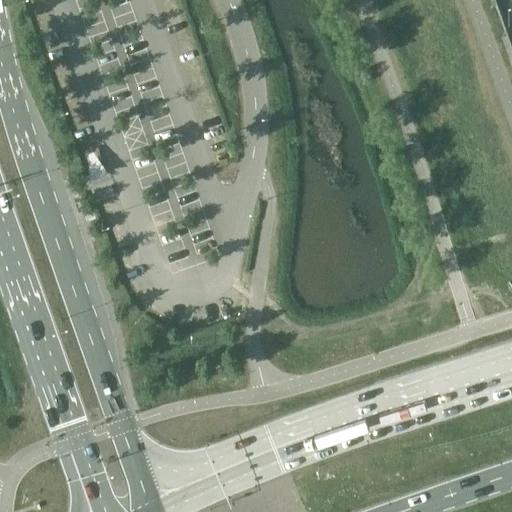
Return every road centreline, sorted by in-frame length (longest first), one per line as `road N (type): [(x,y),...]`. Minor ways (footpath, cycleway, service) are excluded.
road 1 (primary): [(151,511),(0,52)]
road 2 (primary): [(511,386),(281,456),(155,511)]
road 3 (primary): [(0,229),(99,511)]
